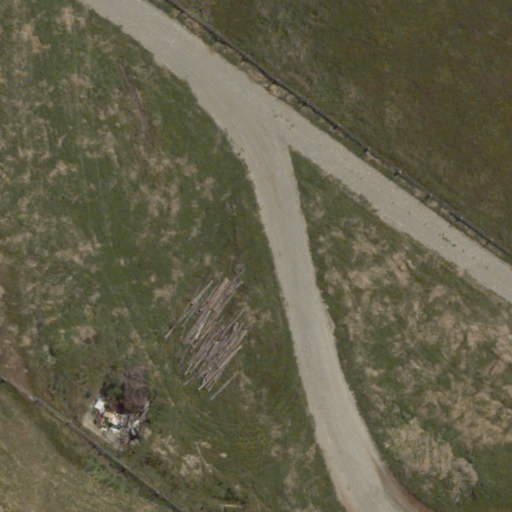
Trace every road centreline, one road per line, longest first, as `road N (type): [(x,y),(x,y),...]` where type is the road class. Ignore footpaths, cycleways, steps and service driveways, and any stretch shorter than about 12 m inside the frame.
road 1 (track): [(109,0),(511,285)]
road 2 (track): [(383,511),(353,466),(284,207)]
